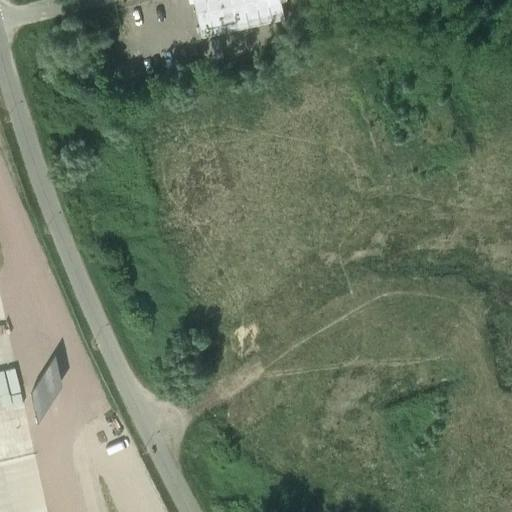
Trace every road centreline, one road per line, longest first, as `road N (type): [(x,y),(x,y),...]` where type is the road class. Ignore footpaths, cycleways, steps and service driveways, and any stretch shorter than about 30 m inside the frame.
road 1 (unclassified): [(190,511),(70,265),(0,48)]
road 2 (unclassified): [(0,197),(70,511)]
